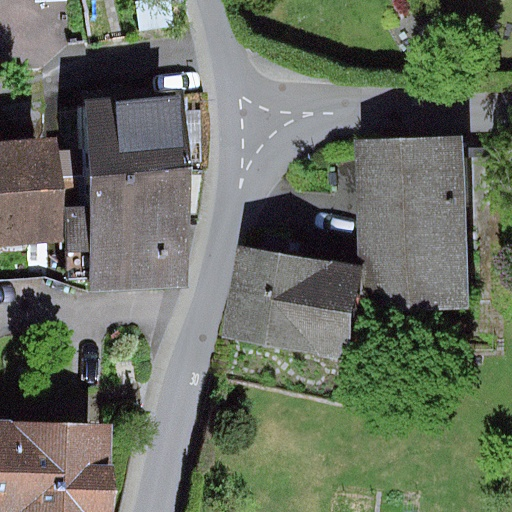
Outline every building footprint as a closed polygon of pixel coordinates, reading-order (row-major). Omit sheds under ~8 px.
[(0,0),(0,12),(90,9),(89,0),(0,0)] [(159,0),(89,0),(90,9),(87,29),(160,27),(159,0)] [(183,106),(71,110),(75,182),(185,177),(183,106)] [(489,153),(368,144),(360,244),(260,237),(250,357),(366,366),(370,306),(476,314),(489,153)] [(55,145),(0,150),(0,257),(62,255),(55,145)] [(79,287),(189,283),(185,177),(75,182),(79,287)] [(108,511),(115,432),(0,431),(0,511),(108,511)]
